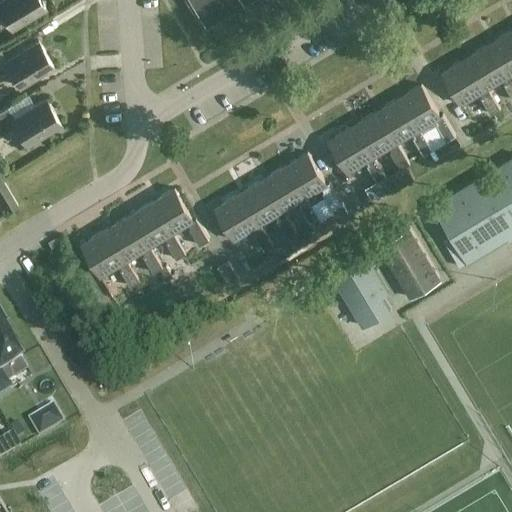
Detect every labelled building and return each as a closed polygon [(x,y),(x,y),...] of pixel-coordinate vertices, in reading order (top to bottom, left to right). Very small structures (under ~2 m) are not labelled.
[(40,0),(0,0),(0,11),(10,28),(45,7),(40,0)] [(252,0),(189,0),(207,28),(252,0)] [(511,32),(511,31),(488,45),(507,76),(511,74),(511,73),(511,32)] [(0,73),(7,69),(18,87),(53,65),(38,41),(7,60),(0,50),(0,49),(0,73)] [(507,76),(488,45),(466,58),(485,90),(488,88),(503,79),(505,82),(503,83),(511,97),(511,76),(511,74),(507,76)] [(461,104),(480,93),(482,96),(480,97),(491,114),(500,109),(488,88),(485,90),(466,58),(442,73),(461,104)] [(417,131),(420,129),(435,119),(438,123),(436,124),(446,141),(455,135),(443,114),(440,115),(421,85),(398,99),(417,131)] [(45,99),(14,118),(8,108),(0,112),(0,137),(16,127),(26,144),(60,124),(45,99)] [(394,144),(397,142),(413,133),(415,137),(413,138),(423,155),(433,149),(420,129),(417,131),(398,99),(375,112),(394,144)] [(371,158),(374,156),(390,147),(392,150),(390,151),(400,169),(410,163),(397,142),(394,144),(375,112),(352,126),(371,158)] [(347,172),(367,161),(369,164),(367,165),(377,182),(387,177),(374,156),(371,158),(352,126),(328,140),(347,172)] [(303,199),(306,197),(321,188),(323,191),(322,192),(332,209),(342,203),(328,182),(326,183),(307,153),(284,167),(303,199)] [(511,156),(433,205),(468,263),(511,236),(511,156)] [(280,213),(283,211),(299,201),(301,205),(299,206),(309,223),(319,217),(306,197),(303,199),(284,167),(261,181),(280,213)] [(0,175),(0,199),(7,212),(18,206),(0,175)] [(257,226),(260,224),(276,215),(278,219),(276,220),(286,237),(296,231),(283,211),(280,213),(261,181),(238,194),(257,226)] [(170,235),(173,233),(189,224),(191,228),(189,229),(199,246),(209,240),(196,219),(193,220),(175,189),(151,204),(170,235)] [(360,203),(370,198),(365,189),(355,195),(360,203)] [(233,241),(253,229),(255,232),(253,233),(263,251),(273,245),(260,224),(257,226),(238,194),(214,209),(233,241)] [(147,249),(150,247),(166,238),(168,242),(166,243),(176,260),(186,254),(173,233),(170,235),(151,204),(128,217),(147,249)] [(124,263),(127,261),(143,252),(145,255),(143,256),(153,273),(163,268),(150,247),(147,249),(128,217),(105,231),(124,263)] [(409,228),(379,246),(410,297),(440,280),(409,228)] [(100,277),(120,266),(122,269),(120,270),(130,287),(140,282),(127,261),(124,263),(105,231),(81,245),(100,277)] [(294,232),(286,237),(285,235),(279,239),(287,253),(301,244),(294,232)] [(57,242),(47,248),(51,254),(61,248),(57,242)] [(382,296),(388,292),(367,256),(336,275),(347,293),(343,295),(362,326),(390,310),(382,296)] [(239,278),(227,259),(218,266),(229,284),(239,278)] [(166,265),(163,268),(160,269),(167,281),(174,276),(166,265)] [(109,331),(118,325),(113,316),(104,322),(109,331)] [(0,393),(10,388),(8,384),(14,381),(7,368),(22,360),(13,343),(14,342),(7,329),(5,330),(0,321),(0,393)] [(41,416),(32,421),(40,435),(50,430),(41,416)]
